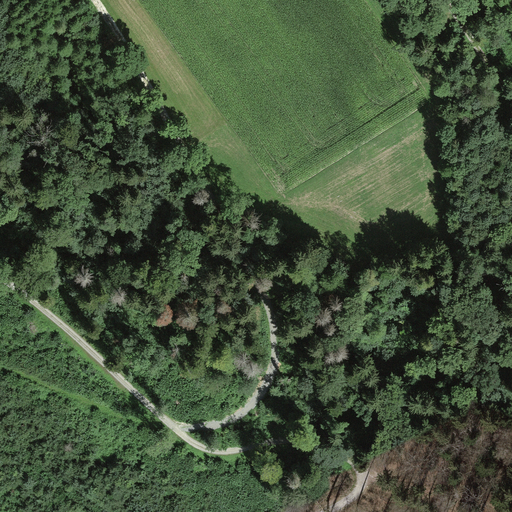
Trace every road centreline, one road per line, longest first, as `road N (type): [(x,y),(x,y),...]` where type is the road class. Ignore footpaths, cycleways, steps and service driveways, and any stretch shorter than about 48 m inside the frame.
road 1 (track): [(326,511),(359,487),(361,475),(345,457),(281,439),(210,450),(175,429)]
road 2 (track): [(0,276),(175,429)]
road 3 (track): [(210,187),(99,0)]
road 4 (track): [(446,0),(511,101)]
